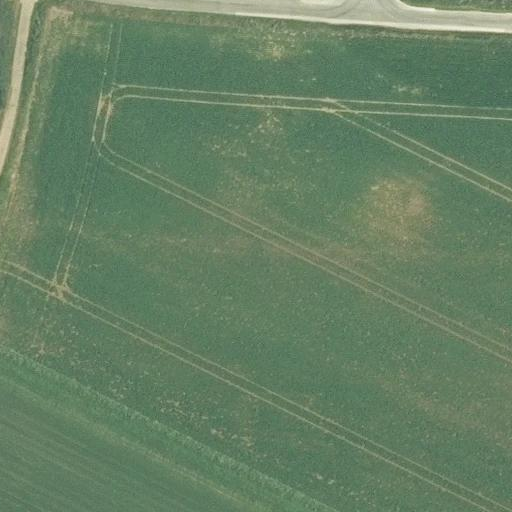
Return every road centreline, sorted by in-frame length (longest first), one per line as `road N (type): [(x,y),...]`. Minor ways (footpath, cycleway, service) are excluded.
road 1 (unclassified): [(511,22),(139,0)]
road 2 (track): [(0,148),(29,0)]
